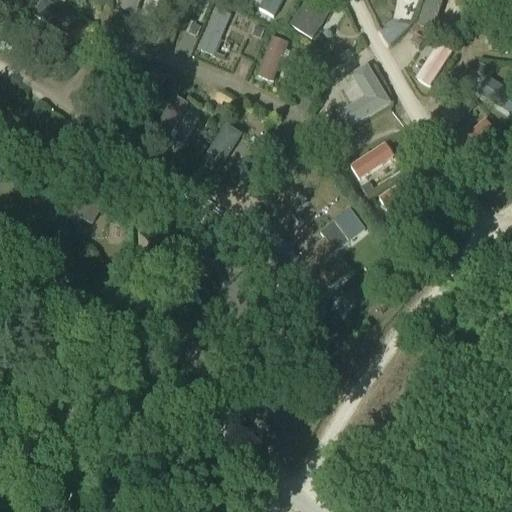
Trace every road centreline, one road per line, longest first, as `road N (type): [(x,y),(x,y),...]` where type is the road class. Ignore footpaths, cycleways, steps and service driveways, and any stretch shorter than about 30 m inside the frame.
road 1 (track): [(55,100),(111,40),(242,87),(326,138),(353,144),(396,121)]
road 2 (track): [(0,69),(55,100),(133,177),(154,315),(172,346)]
road 3 (track): [(290,500),(406,323),(495,238)]
road 4 (track): [(495,238),(347,0)]
road 5 (track): [(0,307),(127,326),(186,352)]
